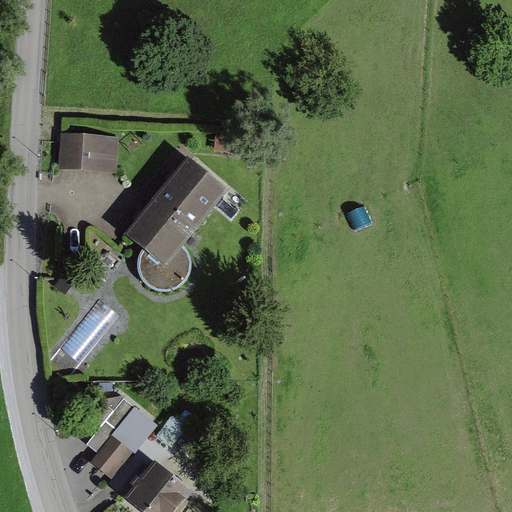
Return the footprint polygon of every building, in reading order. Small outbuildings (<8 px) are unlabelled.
[(121,140),(61,136),(59,172),(119,175),(121,140)] [(157,295),(166,297),(175,295),(184,291),(190,284),(193,275),(194,266),(191,257),(185,249),(229,195),(190,164),(125,240),(143,254),(141,258),(139,267),(139,276),(143,284),(149,291),(157,295)] [(87,447),(99,456),(113,438),(114,437),(137,456),(159,428),(124,401),(114,413),(101,403),(82,426),(95,436),(87,447)] [(187,430),(173,419),(157,439),(172,450),(187,430)] [(99,456),(92,465),(113,481),(134,455),(113,438),(99,456)] [(156,466),(125,505),(134,511),(183,511),(195,498),(156,466)]
